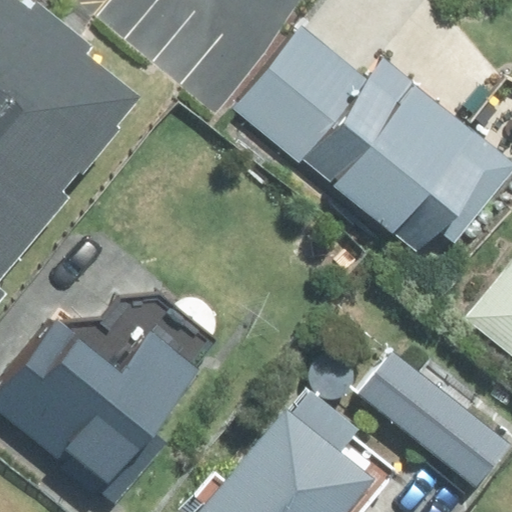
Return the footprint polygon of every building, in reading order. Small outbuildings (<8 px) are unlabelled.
[(0,284),(57,214),(51,209),(124,119),(71,77),(77,68),(23,24),(17,33),(0,19),(0,284)] [(331,191),(323,201),(383,249),(390,241),(411,257),(430,234),(450,251),(509,175),(466,141),(460,149),(401,100),(407,93),(378,69),(362,91),(294,36),(230,116),(296,169),(299,165),(331,191)] [(332,240),(288,243),(291,271),(334,268),(332,240)] [(511,259),(460,321),(511,364),(511,259)] [(8,382),(0,391),(0,426),(104,511),(111,511),(157,456),(143,445),(190,387),(140,346),(104,391),(66,361),(32,401),(8,382)] [(503,459),(386,365),(353,407),(470,500),(503,459)] [(330,470),(350,449),(299,408),(279,431),(275,427),(205,511),(345,511),(359,495),(330,470)]
